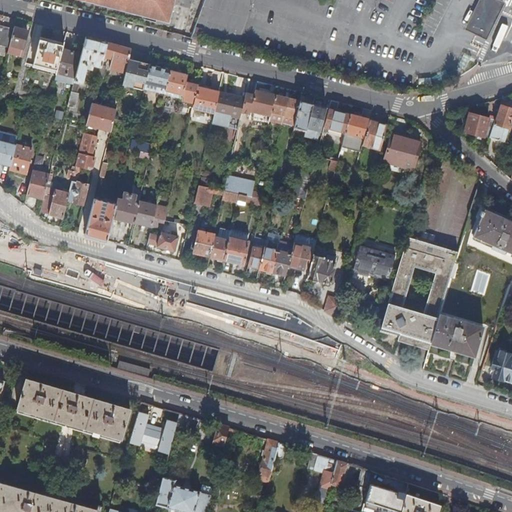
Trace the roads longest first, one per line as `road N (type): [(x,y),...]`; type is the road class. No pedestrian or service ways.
road 1 (residential): [(0,208),(30,232),(292,306),(404,377),(511,409)]
road 2 (residential): [(511,503),(0,347)]
road 3 (residential): [(420,110),(0,2)]
road 4 (residential): [(511,189),(420,110)]
